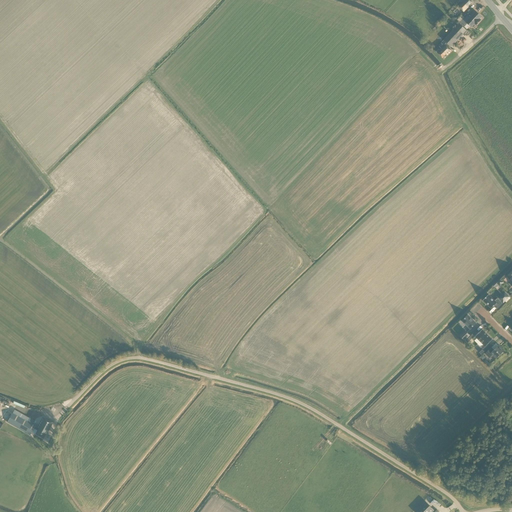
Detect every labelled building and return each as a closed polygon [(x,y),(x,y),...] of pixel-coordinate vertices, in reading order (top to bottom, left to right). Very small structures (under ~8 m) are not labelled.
[(466,0),(465,1),(464,0),(463,0),(462,2),(462,3),(458,6),(464,12),(469,7),(468,7),(473,2),(470,0),(466,0)] [(476,25),(481,20),(480,19),(481,17),(475,11),(469,18),(467,15),(465,18),(460,23),(464,27),(467,23),(472,27),(475,24),(476,25)] [(445,45),(442,49),(439,46),(436,49),(435,51),(436,52),(442,58),(447,54),(448,55),(452,51),(448,48),(450,46),(451,47),(467,30),(459,23),(444,40),(446,43),(445,44),(445,45)] [(504,302),(509,297),(505,293),(499,298),(504,302)] [(498,298),(495,301),(489,294),(483,300),(492,309),(494,306),(497,309),(503,303),(498,298)] [(462,321),(470,329),(476,323),(468,315),(462,321)] [(480,342),(488,334),(483,329),(473,339),(475,341),(477,338),(480,342)] [(461,336),(465,340),(470,335),(466,331),(461,336)] [(493,339),(488,334),(480,342),(483,345),(481,347),(483,349),(493,339)] [(499,345),(494,350),(492,347),(485,354),(490,358),(493,355),(497,358),(504,351),(499,345)] [(34,421),(30,418),(27,422),(13,414),(8,423),(31,436),(34,429),(37,431),(36,435),(44,439),(53,423),(44,418),(38,428),(32,425),(34,421)] [(328,437),(322,445),(324,446),(322,448),(324,449),(331,439),(328,437)] [(415,511),(432,511),(434,510),(426,502),(415,511)]
